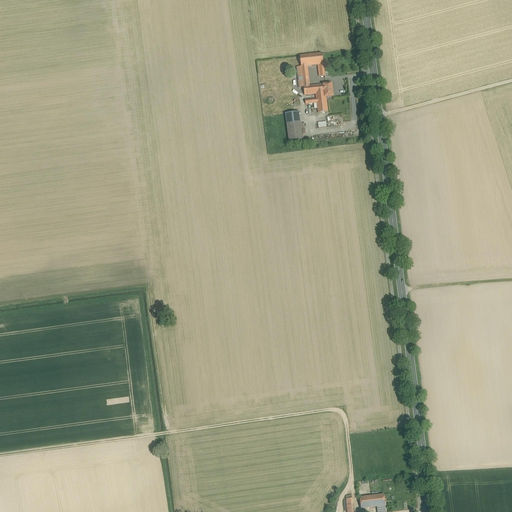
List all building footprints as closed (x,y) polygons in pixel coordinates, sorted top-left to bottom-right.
[(322,54),(300,56),(301,67),(324,65),(322,54)] [(323,85),(310,87),(309,81),(299,82),(300,89),(304,88),(305,96),(316,94),(317,100),(305,101),(306,105),(317,103),(318,114),(328,113),(326,98),(325,93),(324,94),(323,85)] [(332,84),(323,85),(324,94),(325,93),(326,98),(333,97),(332,84)] [(299,112),(285,114),(289,144),(303,142),(299,112)] [(384,495),(360,498),(361,509),(377,507),(385,506),(384,495)]
